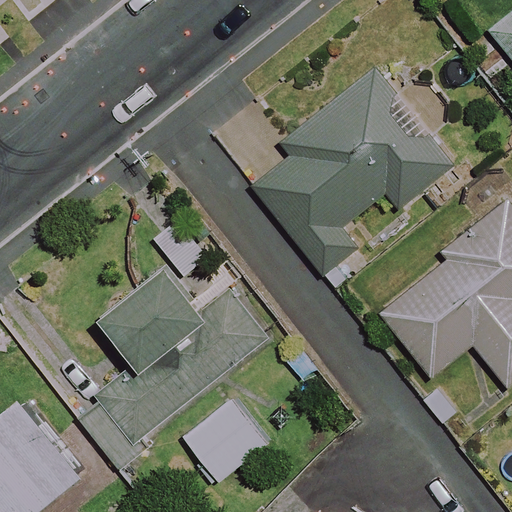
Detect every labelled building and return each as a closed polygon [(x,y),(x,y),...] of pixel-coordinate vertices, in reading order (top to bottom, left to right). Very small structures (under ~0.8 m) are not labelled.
[(511,13),(493,29),(511,53),(511,13)] [(453,172),(377,74),(289,142),(300,156),(260,186),(329,276),(366,247),(348,224),(387,195),(404,209),(453,172)] [(511,206),(509,204),(448,254),(454,261),(387,316),(437,376),(477,343),(511,385),(511,206)] [(208,313),(174,272),(109,325),(140,363),(80,412),(123,464),(277,338),(237,289),(208,313)] [(273,443),(236,398),(187,439),(223,484),(273,443)] [(0,511),(45,511),(90,477),(29,400),(0,422),(0,511)] [(356,511),(342,497),(326,511),(356,511)]
